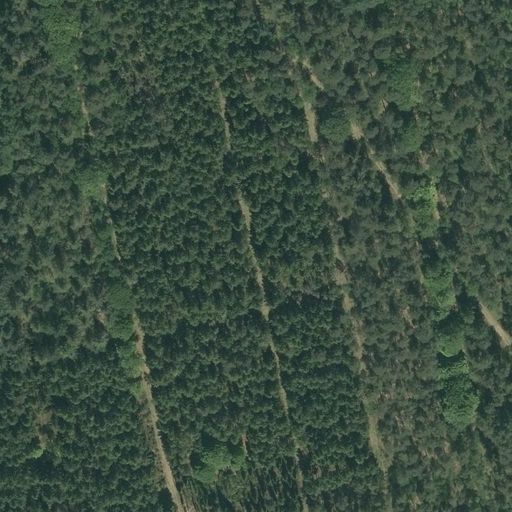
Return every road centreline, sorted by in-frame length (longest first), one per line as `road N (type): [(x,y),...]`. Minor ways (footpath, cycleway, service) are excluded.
road 1 (track): [(258,0),(511,349)]
road 2 (track): [(84,115),(177,511)]
